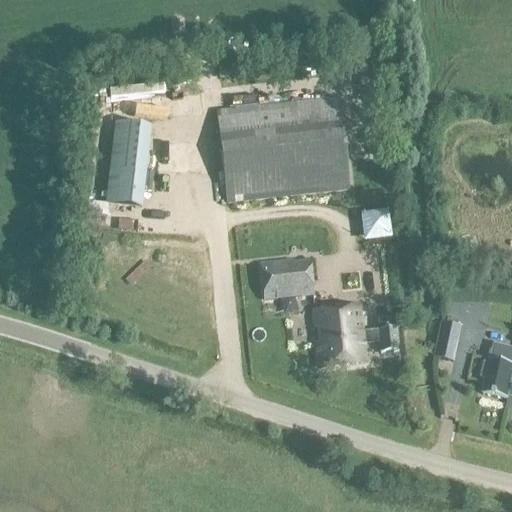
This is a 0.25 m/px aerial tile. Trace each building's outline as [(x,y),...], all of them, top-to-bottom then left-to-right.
[(339,99),(215,113),(227,208),(243,207),(324,196),(349,192),(339,99)] [(123,121),(102,124),(104,142),(126,139),(123,121)] [(213,175),(180,173),(176,242),(209,244),(213,175)] [(117,192),(113,216),(132,219),(130,229),(143,231),(149,197),(117,192)] [(171,251),(168,276),(181,278),(180,286),(201,289),(206,256),(171,251)] [(294,266),(294,264),(261,267),(265,302),(277,301),(276,291),(300,289),(301,298),(313,297),(309,262),(305,262),(306,265),(294,266)] [(218,289),(237,286),(235,274),(216,277),(218,289)] [(364,365),(358,311),(315,316),(321,370),(364,365)] [(438,336),(433,360),(454,364),(459,340),(438,336)] [(508,398),(511,380),(511,351),(495,347),(492,362),(491,362),(490,366),(484,365),(481,379),(487,380),(483,397),(507,402),(508,398)]
